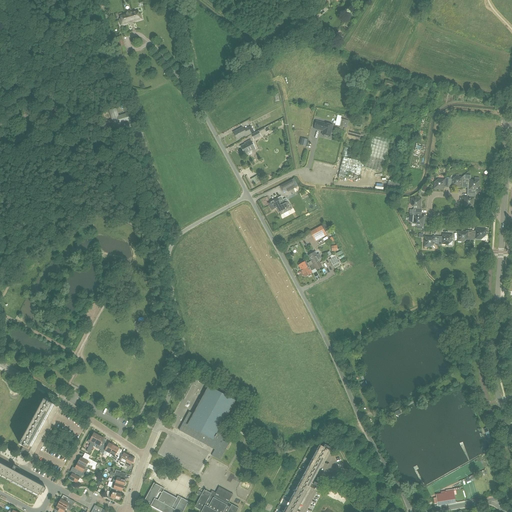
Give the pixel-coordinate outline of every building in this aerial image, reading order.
[(121,17),(122,23),(129,21),(131,22),(132,22),(133,20),(136,19),(137,21),(142,19),(141,14),(139,14),(138,12),(132,14),(131,13),(130,12),(128,12),(127,14),(127,15),(121,17)] [(383,86),(392,89),(394,83),(385,81),(383,86)] [(117,137),(124,135),(121,123),(132,120),(130,112),(119,116),(117,108),(109,110),(117,137)] [(316,122),(314,129),(323,131),(322,135),(330,137),(333,126),(316,122)] [(245,136),(251,133),(254,132),(250,126),(244,130),(243,127),(233,133),(237,140),(245,135),(245,136)] [(261,136),(258,130),(251,134),(254,140),(261,136)] [(372,135),(363,167),(382,172),(390,143),(393,144),(394,138),(391,137),(390,140),(372,135)] [(251,150),(255,148),(250,140),(247,142),(248,143),(241,147),(245,154),(247,152),(249,155),(250,155),(252,154),(252,153),(251,150)] [(347,178),(349,172),(360,175),(363,163),(344,158),(339,176),(347,178)] [(462,177),(462,187),(467,187),(469,187),(468,193),(476,194),(476,191),(479,192),(480,191),(480,188),(479,187),(480,180),(479,180),(479,178),(475,177),(474,180),(470,179),(471,176),(470,175),(465,175),(463,176),(462,177)] [(448,179),(448,186),(462,187),(462,177),(456,176),(456,179),(454,180),(452,180),(451,179),(448,179)] [(434,183),(433,189),(444,190),(444,186),(448,186),(448,179),(446,178),(445,179),(438,179),(438,182),(437,183),(434,183)] [(282,191),(287,189),(294,185),(292,180),(280,186),(282,191)] [(464,196),(463,207),(470,207),(470,205),(471,204),(474,204),(474,197),(476,196),(476,194),(468,193),(468,197),(464,196)] [(269,206),(272,211),(277,208),(280,215),(292,209),(288,202),(280,206),(279,204),(280,203),(278,198),(270,202),(272,204),(269,206)] [(411,198),(410,205),(413,205),(414,206),(414,208),(413,209),(413,212),(420,213),(421,199),(411,198)] [(410,215),(409,221),(410,222),(413,222),(416,222),(417,224),(417,226),(418,226),(418,228),(422,229),(422,227),(423,227),(424,216),(422,216),(421,216),(420,216),(420,213),(413,212),(413,214),(413,215),(410,215)] [(326,235),(325,233),(321,226),(311,232),(315,241),(326,235)] [(472,232),(471,240),(474,240),(475,239),(482,239),(482,237),(483,236),(486,236),(486,229),(476,228),(475,232),(472,232)] [(471,240),(472,232),(458,231),(457,242),(464,242),(464,239),(465,238),(468,239),(469,240),(471,240)] [(439,237),(438,245),(441,245),(442,244),(448,245),(448,242),(450,241),(452,241),(453,235),(442,234),(442,238),(439,237)] [(438,245),(439,237),(425,236),(424,247),(431,247),(431,245),(432,244),(435,244),(436,245),(438,245)] [(314,252),(309,255),(312,261),(311,261),(312,264),(316,263),(317,264),(320,263),(314,252)] [(333,266),(339,263),(336,257),(331,259),(330,260),(333,266)] [(299,265),(301,271),(312,264),(311,261),(307,263),(306,261),(303,263),(302,262),(301,262),(299,263),(299,264),(299,265)] [(316,263),(312,264),(301,271),(303,274),(302,274),(303,277),(304,277),(305,277),(308,275),(309,276),(311,275),(311,274),(312,273),(311,271),(316,268),(317,270),(322,267),(320,263),(317,264),(316,263)] [(229,444),(223,440),(227,432),(220,429),(225,419),(235,401),(209,387),(194,414),(189,412),(181,426),(179,430),(215,450),(212,455),(212,456),(220,460),(229,444)] [(21,442),(21,441),(20,444),(20,445),(29,450),(30,446),(32,447),(54,405),(53,405),(44,400),(21,442)] [(488,428),(484,429),(489,443),(493,442),(488,428)] [(95,444),(99,436),(99,435),(97,434),(96,434),(94,433),(91,439),(90,438),(87,442),(91,443),(86,451),(90,453),(95,444)] [(104,438),(102,437),(102,436),(100,436),(99,436),(95,444),(98,445),(96,448),(101,451),(103,447),(104,446),(101,444),(104,438)] [(110,454),(114,446),(114,445),(112,444),(111,444),(109,443),(106,449),(103,447),(101,451),(100,452),(106,455),(107,452),(110,454)] [(321,446),(285,511),(296,511),(311,485),(315,488),(316,486),(317,484),(314,482),(313,482),(329,450),(331,448),(325,445),(323,447),(321,446)] [(116,454),(119,449),(117,448),(117,447),(115,446),(114,446),(110,454),(113,455),(111,458),(116,461),(118,457),(119,456),(116,454)] [(125,464),(129,456),(129,455),(127,454),(126,454),(124,453),(121,459),(118,457),(116,461),(115,462),(123,467),(125,464)] [(130,467),(134,459),(132,458),(132,457),(130,456),(129,456),(125,464),(124,465),(128,468),(130,467)] [(97,463),(89,459),(85,457),(84,460),(81,458),(80,460),(79,460),(78,462),(78,463),(86,467),(87,465),(88,465),(95,466),(97,463)] [(39,496),(39,495),(43,487),(44,487),(16,472),(17,471),(15,470),(16,467),(14,466),(13,468),(12,470),(0,463),(0,474),(2,476),(8,479),(39,496)] [(88,468),(86,467),(78,463),(77,464),(76,465),(76,466),(75,468),(78,470),(77,473),(82,475),(84,476),(88,468)] [(80,478),(82,475),(77,473),(75,475),(72,474),(71,476),(70,476),(69,478),(69,479),(77,483),(80,478)] [(120,475),(115,474),(113,479),(112,482),(115,483),(124,486),(125,485),(126,483),(125,482),(126,480),(120,478),(121,475),(120,475)] [(124,486),(115,483),(112,482),(110,491),(115,493),(116,490),(122,492),(123,489),(124,489),(124,487),(124,486)] [(183,511),(189,502),(184,499),(178,496),(177,498),(163,491),(164,489),(161,487),(154,483),(144,501),(151,505),(151,506),(161,511),(183,511)] [(236,511),(239,508),(228,503),(232,495),(219,488),(215,494),(212,492),(211,493),(204,490),(194,508),(202,511),(236,511)] [(436,498),(434,498),(435,504),(437,504),(437,505),(438,505),(438,504),(455,502),(454,495),(453,490),(445,491),(445,493),(436,494),(436,498)] [(121,494),(115,493),(110,491),(107,498),(110,499),(111,497),(119,500),(120,498),(121,498),(122,496),(121,495),(121,494)] [(58,504),(66,509),(69,504),(71,505),(73,502),(68,499),(66,502),(61,499),(60,501),(59,501),(58,503),(58,504)]
